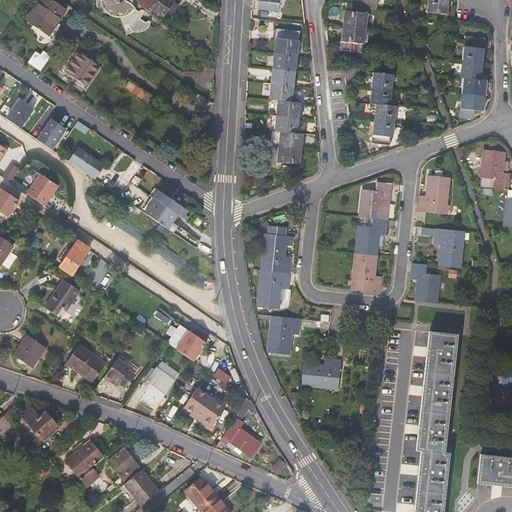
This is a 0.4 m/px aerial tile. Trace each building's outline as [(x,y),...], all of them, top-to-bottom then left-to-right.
[(117,18),(120,18),(125,16),(128,20),(130,21),(131,22),(134,23),(136,22),(138,21),(127,13),(129,11),(125,6),(126,4),(126,1),(126,0),(101,0),(101,4),(102,7),(102,8),(104,11),(105,13),(108,15),(110,17),(114,18),(117,18)] [(136,0),(135,2),(148,11),(149,9),(155,14),(157,12),(166,18),(176,5),(171,1),(171,0),(136,0)] [(283,14),(284,0),(264,0),(263,12),(283,14)] [(363,0),(363,8),(381,9),(382,0),(363,0)] [(432,0),(432,14),(452,16),(453,0),(432,0)] [(49,1),(33,24),(53,38),(60,26),(62,27),(70,15),(49,1)] [(348,13),(343,60),(359,62),(360,46),(366,46),(369,15),(348,13)] [(285,30),(279,100),(286,101),(283,132),(292,132),(289,163),(312,165),(314,134),(306,134),(309,103),(301,102),(307,32),(285,30)] [(464,79),(467,80),(463,118),(477,120),(478,111),(486,112),(490,82),(483,81),(487,42),(468,40),(464,79)] [(29,62),(40,70),(50,55),(43,51),(41,55),(36,52),(29,62)] [(79,53),(66,73),(88,89),(103,68),(79,53)] [(345,69),(346,78),(360,77),(359,67),(345,69)] [(377,74),(374,102),(374,103),(378,104),(374,143),(393,144),(394,136),(396,136),(398,105),(394,104),(396,76),(377,74)] [(147,92),(130,80),(126,87),(143,98),(147,92)] [(19,101),(7,119),(21,129),(33,111),(19,101)] [(52,120),(38,141),(52,151),(66,130),(52,120)] [(74,127),(85,135),(89,130),(77,122),(74,127)] [(105,166),(78,148),(68,162),(90,176),(96,180),(101,173),(105,166)] [(491,177),(490,186),(505,188),(507,172),(499,171),(502,150),(482,148),(479,175),(491,177)] [(11,164),(3,176),(10,182),(19,169),(11,164)] [(420,206),(447,209),(451,174),(431,172),(428,191),(421,190),(420,206)] [(40,173),(27,193),(45,205),(58,186),(40,173)] [(377,190),(364,188),(361,215),(373,217),(372,226),(360,225),(352,287),(380,290),(383,274),(374,272),(379,234),(387,235),(393,183),(378,181),(377,190)] [(157,201),(178,215),(187,221),(189,218),(185,215),(188,211),(182,207),(154,189),(149,196),(157,201)] [(24,203),(7,192),(2,198),(0,196),(0,211),(12,220),(24,203)] [(511,197),(505,196),(501,224),(511,225),(511,197)] [(178,215),(157,201),(147,216),(168,230),(178,215)] [(270,221),(264,265),(276,267),(275,277),(263,275),(260,300),(280,302),(282,283),(289,284),(293,254),(286,253),(288,231),(286,231),(287,223),(270,221)] [(437,223),(435,239),(443,240),(441,260),(461,263),(464,237),(452,235),(452,225),(437,223)] [(0,236),(0,263),(13,245),(0,236)] [(61,267),(72,275),(87,255),(79,249),(83,245),(78,241),(72,250),(68,248),(60,260),(64,262),(61,267)] [(417,295),(427,296),(437,297),(440,270),(427,268),(428,260),(413,258),(411,273),(419,274),(417,295)] [(79,290),(63,280),(44,307),(55,315),(60,308),(64,311),(79,290)] [(274,311),(270,347),(289,349),(291,329),(300,329),(302,314),(274,311)] [(167,343),(176,349),(188,330),(180,324),(167,343)] [(419,420),(417,442),(421,442),(418,462),(414,500),(412,511),(441,511),(449,445),(444,445),(457,329),(430,326),(428,347),(424,379),(419,420)] [(188,330),(176,349),(182,353),(194,361),(198,354),(201,349),(206,342),(188,330)] [(45,345),(28,333),(14,353),(32,365),(45,345)] [(78,344),(65,364),(91,381),(104,363),(78,344)] [(324,361),(304,359),(302,379),(338,383),(341,356),(325,354),(324,361)] [(129,369),(116,360),(103,379),(109,383),(111,381),(124,390),(133,376),(127,371),(129,369)] [(159,370),(147,387),(150,389),(145,397),(159,406),(176,381),(159,370)] [(192,411),(201,417),(213,398),(197,388),(184,406),(192,411)] [(34,404),(29,398),(18,407),(23,413),(34,404)] [(202,418),(200,421),(210,427),(225,406),(213,398),(201,417),(202,418)] [(254,408),(255,407),(256,405),(254,404),(253,401),(249,399),(246,403),(254,408)] [(32,408),(22,416),(31,426),(21,435),(26,441),(35,434),(41,441),(58,427),(47,414),(41,418),(32,408)] [(190,414),(199,420),(201,417),(192,411),(190,414)] [(0,436),(13,425),(7,417),(0,422),(0,436)] [(230,440),(243,448),(250,454),(259,442),(240,428),(243,424),(236,418),(220,441),(226,445),(230,440)] [(89,440),(83,445),(81,443),(76,447),(78,450),(66,460),(79,476),(102,456),(89,440)] [(239,454),(243,448),(230,440),(226,445),(239,454)] [(124,448),(109,460),(127,482),(142,470),(124,448)] [(511,454),(481,450),(478,477),(495,479),(511,480),(511,454)] [(58,462),(53,455),(31,474),(33,477),(36,481),(58,462)] [(80,478),(89,489),(101,479),(92,468),(80,478)] [(125,484),(142,505),(159,491),(142,470),(127,482),(125,484)] [(184,492),(199,510),(216,497),(201,478),(184,492)] [(228,511),(216,497),(199,510),(200,511),(228,511)]
